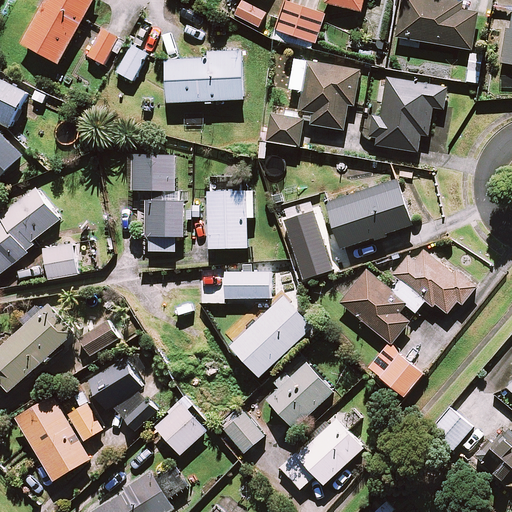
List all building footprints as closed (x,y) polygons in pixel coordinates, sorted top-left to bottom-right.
[(97,0),(49,0),(24,45),(61,65),(97,0)] [(328,0),(327,5),(363,13),(366,0),(328,0)] [(465,2),(450,0),(404,0),(398,39),(474,51),(480,15),(463,12),(465,2)] [(269,14),(245,2),(237,17),(261,29),(269,14)] [(511,24),(511,31),(508,30),(502,65),(511,66),(511,24)] [(90,58),(106,66),(114,51),(118,54),(124,42),(103,31),(90,58)] [(149,54),(135,46),(119,73),(134,82),(149,54)] [(210,54),(211,61),(168,62),(170,104),(245,102),(244,53),(210,54)] [(306,125),(311,126),(346,131),(351,101),(356,102),(361,71),(297,60),(292,90),(304,92),(301,112),(288,110),(287,117),(273,115),(268,142),(302,147),(306,125)] [(482,68),(468,66),(465,84),(479,87),(482,68)] [(2,80),(0,83),(0,122),(12,129),(31,97),(2,80)] [(370,100),(385,102),(382,120),(374,119),(371,138),(379,139),(378,147),(419,153),(422,133),(430,134),(434,107),(446,109),(449,89),(388,80),(387,84),(372,82),(370,100)] [(0,182),(25,157),(0,132),(0,182)] [(185,202),(181,202),(181,192),(177,192),(178,157),(134,156),(133,196),(142,209),(148,209),(147,238),(151,238),(151,252),(177,253),(177,237),(185,237),(185,202)] [(250,176),(214,176),(214,193),(211,193),(211,250),(249,250),(249,219),(256,219),(255,193),(250,193),(250,176)] [(328,205),(343,250),(375,240),(376,242),(391,238),(390,235),(414,227),(399,182),(328,205)] [(40,191),(0,218),(0,276),(28,256),(39,249),(34,242),(62,222),(40,191)] [(336,271),(317,212),(287,223),(306,282),(336,271)] [(115,254),(112,238),(96,241),(99,257),(115,254)] [(79,275),(74,245),(45,251),(51,280),(79,275)] [(335,287),(348,297),(342,304),(393,346),(412,323),(401,314),(407,307),(417,316),(426,305),(434,311),(439,305),(450,314),(457,305),(462,309),(481,287),(459,269),(455,273),(426,249),(419,257),(414,254),(394,278),(400,283),(393,291),(369,271),(358,284),(346,274),(335,287)] [(203,306),(200,378),(241,380),(245,310),(269,312),(272,275),(228,272),(227,299),(242,300),(242,308),(203,306)] [(57,313),(49,320),(45,314),(0,354),(0,379),(13,394),(78,336),(57,313)] [(121,340),(110,323),(82,340),(92,357),(121,340)] [(424,375),(400,357),(383,379),(406,397),(424,375)] [(139,377),(126,360),(92,388),(110,411),(116,406),(136,431),(159,412),(144,393),(146,390),(137,379),(139,377)] [(274,383),(281,391),(270,401),(297,429),(336,393),(309,364),(294,378),(287,371),(274,383)] [(169,412),(171,415),(157,428),(183,456),(209,432),(190,411),(196,406),(186,396),(169,412)] [(104,431),(87,402),(76,408),(73,403),(62,409),(55,398),(19,420),(56,482),(93,460),(84,443),(104,431)] [(310,433),(316,440),(283,469),(302,490),(318,476),(325,485),(366,450),(351,432),(355,429),(338,409),(310,433)] [(472,428),(450,410),(432,432),(454,450),(472,428)] [(267,437),(247,413),(226,430),(246,454),(267,437)] [(511,433),(505,428),(479,460),(511,486),(511,433)] [(188,487),(175,469),(157,480),(153,474),(94,511),(172,511),(175,510),(169,500),(188,487)]
